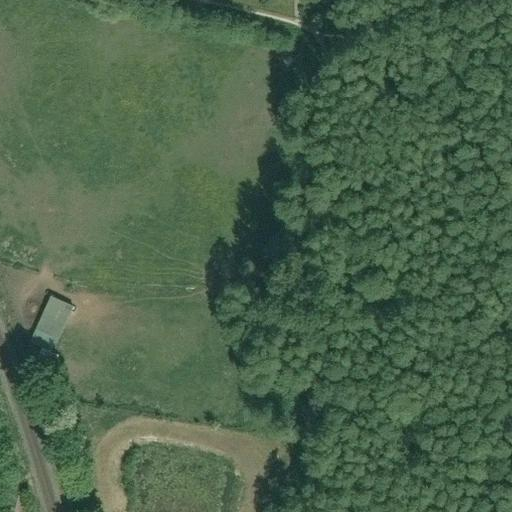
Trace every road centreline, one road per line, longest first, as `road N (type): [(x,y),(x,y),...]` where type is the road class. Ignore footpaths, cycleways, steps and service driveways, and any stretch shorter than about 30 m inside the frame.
road 1 (track): [(307,511),(311,53)]
road 2 (track): [(311,53),(352,21),(423,0)]
